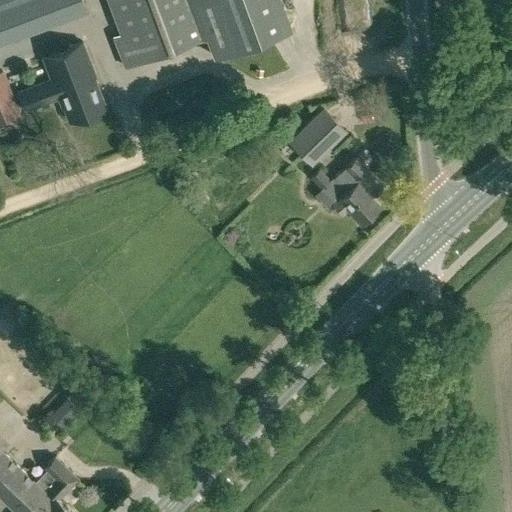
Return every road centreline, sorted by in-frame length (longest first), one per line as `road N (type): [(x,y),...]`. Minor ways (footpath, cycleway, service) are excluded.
road 1 (track): [(0,206),(419,45)]
road 2 (secondary): [(163,511),(438,229)]
road 3 (unclassified): [(438,229),(415,0)]
road 4 (track): [(457,511),(439,284)]
